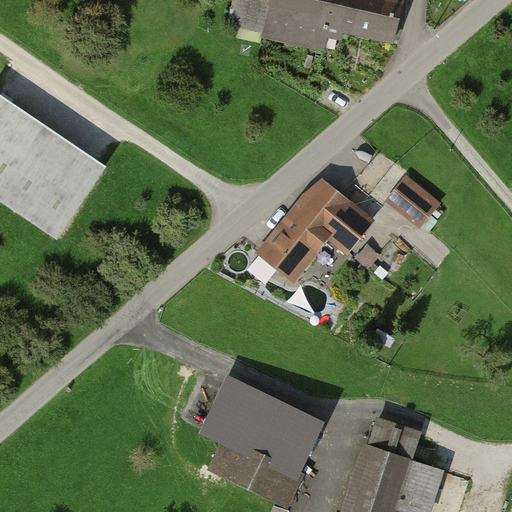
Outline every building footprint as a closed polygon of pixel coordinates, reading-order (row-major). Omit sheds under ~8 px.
[(239,0),(237,11),(250,34),(344,56),(348,35),(398,46),(408,0),(239,0)] [(111,159),(0,86),(0,193),(61,234),(111,159)] [(442,205),(411,180),(392,204),(424,228),(442,205)] [(376,225),(327,182),(264,254),(299,285),(333,245),(348,258),(376,225)] [(318,432),(253,402),(235,439),(228,436),(213,468),(291,504),(306,473),(300,470),(318,432)] [(369,443),(348,511),(401,511),(402,509),(410,511),(434,511),(448,467),(419,458),(427,431),(383,418),(375,445),(369,443)]
